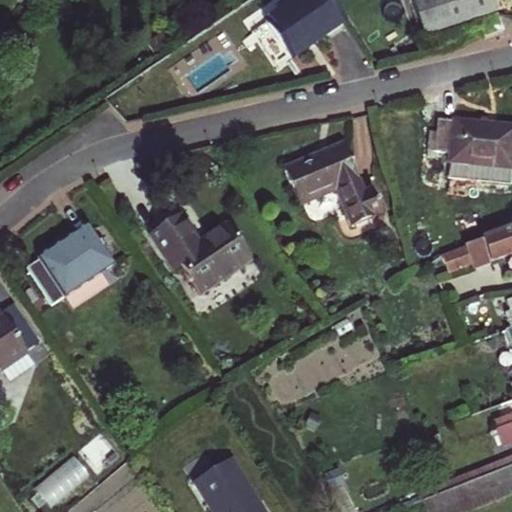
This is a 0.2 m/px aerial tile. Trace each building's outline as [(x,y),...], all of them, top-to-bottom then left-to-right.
[(338,0),(302,0),(275,18),(298,52),(311,44),(321,37),(323,40),(352,21),(338,0)] [(425,40),(452,31),(442,0),(416,0),(414,1),(425,40)] [(442,0),(452,31),(497,16),(492,0),(442,0)] [(505,40),(499,20),(480,26),(486,46),(505,40)] [(511,130),(476,125),(442,121),(438,153),(453,155),(452,165),(511,174),(511,130)] [(359,190),(341,152),(315,164),(280,181),(297,218),(335,200),(346,223),(378,207),(368,186),(359,190)] [(511,186),(511,174),(452,165),(450,178),(511,186)] [(208,252),(189,222),(159,242),(182,279),(189,275),(207,302),(261,266),(238,232),(218,245),(208,252)] [(511,230),(481,242),(490,267),(511,257),(511,299),(508,302),(511,313),(508,314),(511,326),(511,230)] [(34,272),(59,309),(120,267),(96,231),(67,250),(34,272)] [(464,241),(443,253),(453,280),(475,272),(466,248),(464,241)] [(466,248),(475,272),(490,267),(481,242),(466,248)] [(0,376),(35,352),(7,312),(0,316),(0,376)] [(480,436),(482,443),(493,440),(501,437),(499,430),(480,436)] [(511,433),(501,437),(493,440),(497,454),(511,449),(511,433)] [(42,484),(56,502),(91,473),(77,456),(42,484)] [(263,511),(232,460),(191,486),(206,511),(263,511)] [(511,464),(416,498),(418,504),(501,476),(511,472),(511,464)] [(511,472),(501,476),(508,494),(511,493),(511,492),(511,472)] [(501,476),(418,504),(420,511),(457,511),(508,494),(501,476)] [(457,511),(466,511),(511,497),(511,493),(508,494),(457,511)] [(418,504),(416,498),(400,503),(402,509),(418,504)]
